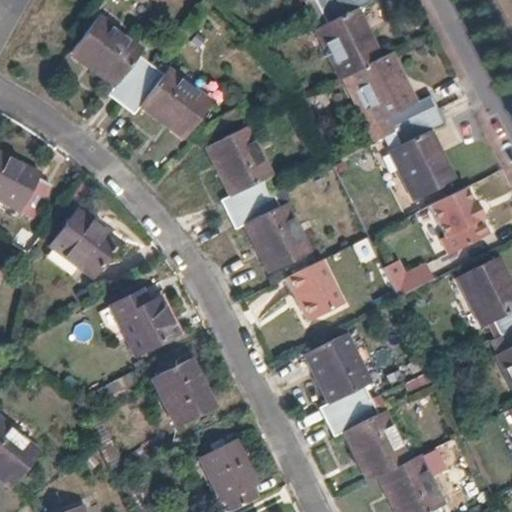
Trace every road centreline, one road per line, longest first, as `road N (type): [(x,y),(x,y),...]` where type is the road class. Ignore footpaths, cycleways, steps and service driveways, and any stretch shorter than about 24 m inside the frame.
road 1 (residential): [(0,94),(99,161),(187,261),(314,511)]
road 2 (residential): [(511,127),(430,0)]
